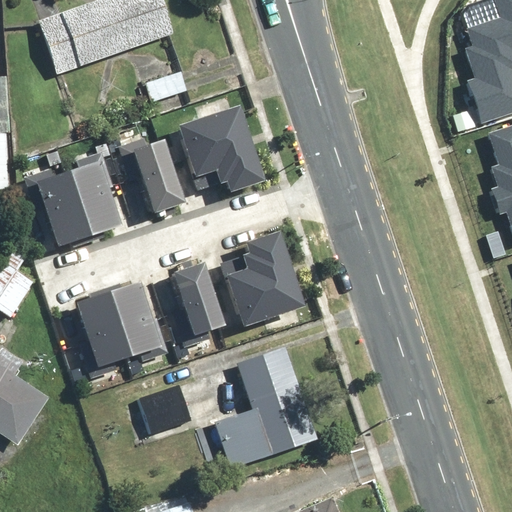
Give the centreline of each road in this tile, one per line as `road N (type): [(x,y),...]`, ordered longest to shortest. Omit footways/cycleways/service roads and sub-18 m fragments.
road 1 (secondary): [(454,511),(345,181)]
road 2 (residential): [(345,181),(63,272)]
road 3 (secondary): [(345,181),(288,0)]
